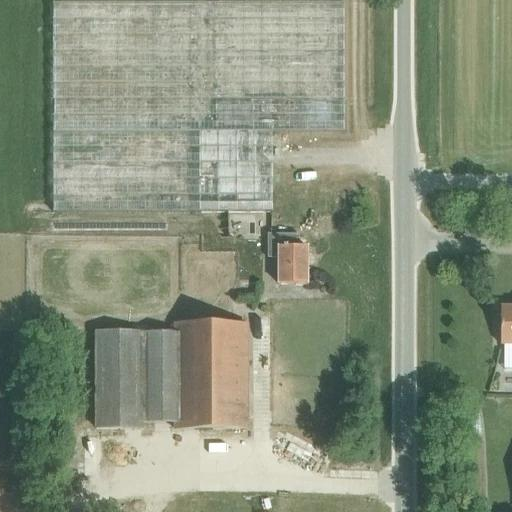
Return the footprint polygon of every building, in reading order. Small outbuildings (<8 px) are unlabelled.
[(344,134),(344,123),(344,4),(54,5),(54,214),(272,214),(272,134),(344,134)] [(347,129),(361,129),(362,112),(347,112),(347,129)] [(307,286),(308,248),(299,248),(299,236),(271,235),(271,249),(279,249),(278,285),(307,286)] [(511,308),(501,308),(501,346),(511,346),(511,308)] [(247,325),(174,325),(174,334),(174,425),(174,431),(247,431),(247,325)] [(144,425),(174,425),(174,334),(94,334),(94,431),(144,431),(144,425)]
